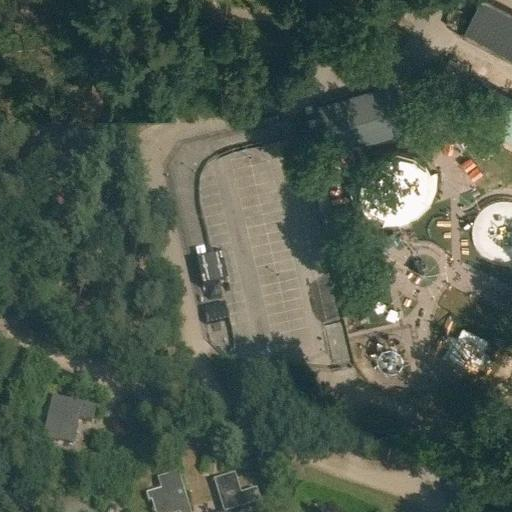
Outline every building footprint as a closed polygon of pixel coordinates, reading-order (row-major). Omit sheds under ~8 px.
[(511,12),(487,0),(480,0),(462,36),(511,61),(511,12)] [(469,121),(511,143),(511,105),(484,91),(469,121)] [(394,97),(334,115),(339,135),(400,117),(394,97)] [(449,202),(437,176),(432,179),(414,142),(357,169),(388,232),(449,202)] [(511,175),(505,174),(509,158),(474,148),(466,176),(511,188),(511,183),(511,175)] [(355,235),(343,163),(330,165),(343,251),(364,248),(362,234),(355,235)] [(35,252),(27,259),(29,274),(61,276),(61,271),(60,265),(59,260),(61,259),(52,249),(44,256),(35,252)] [(357,271),(341,275),(349,311),(365,307),(357,271)] [(459,362),(438,367),(443,386),(464,381),(459,362)] [(463,386),(443,390),(447,410),(467,407),(463,386)] [(63,417),(91,424),(95,408),(51,399),(42,440),(58,444),(58,442),(73,445),(76,430),(61,427),(63,417)] [(503,488),(507,498),(511,496),(511,484),(500,489),(488,453),(477,457),(480,466),(462,472),(469,492),(486,486),(489,493),(503,488)] [(151,511),(188,511),(183,492),(178,475),(162,480),(165,490),(146,496),(148,504),(153,502),(154,508),(152,508),(152,509),(150,510),(151,511)] [(214,483),(223,511),(235,511),(259,505),(255,492),(240,497),(235,481),(237,480),(236,477),(234,478),(234,477),(214,483)]
